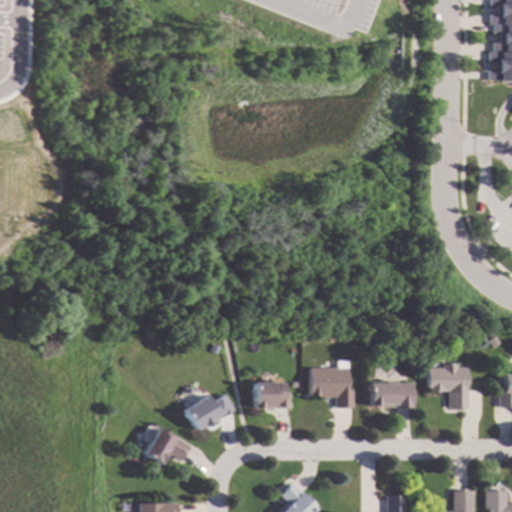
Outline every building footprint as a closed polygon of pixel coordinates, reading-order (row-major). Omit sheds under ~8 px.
[(511,0),(511,82),(482,81),(482,79),(482,73),(482,71),(489,71),(489,63),(483,63),(483,60),(483,52),(487,52),(487,46),(487,44),(493,44),(494,35),(488,35),(488,32),(488,26),(484,26),(484,16),(484,15),(491,15),(491,7),(485,7),(485,5),(485,0),(511,0)] [(217,347),(214,354),(208,351),(211,344),(217,347)] [(344,391),(349,391),(348,409),(347,409),(332,409),(330,409),(330,398),(304,397),(305,369),(332,369),(332,361),(344,361),(344,391)] [(452,368),(462,368),(462,391),(462,409),(461,409),(443,409),(443,392),(422,392),(422,368),(438,369),(438,364),(452,365),(452,368)] [(511,396),(510,396),(510,408),(508,408),(494,408),(494,407),(494,392),(498,392),(498,376),(498,375),(509,375),(509,368),(511,368),(511,396)] [(279,393),(285,393),(286,393),(285,409),(284,409),(271,409),(270,409),(270,407),(260,407),(260,409),(249,408),(249,386),(250,383),(279,384),(279,393)] [(409,408),(405,408),(393,408),(390,408),(390,406),(375,405),(372,407),(367,407),(365,405),(365,383),(409,383),(409,408)] [(208,404),(220,396),(230,410),(227,411),(217,418),(215,419),(214,417),(208,421),(209,422),(200,428),(199,426),(192,430),(179,410),(202,395),(208,404)] [(184,445),(186,447),(179,459),(177,461),(164,453),(157,465),(145,458),(141,455),(139,454),(155,428),(184,445)] [(288,485),(298,495),(311,509),(307,511),(273,511),(282,503),(275,495),(288,484),(288,485)] [(467,511),(448,511),(448,492),(451,492),(464,491),(467,491),(467,511)] [(501,505),(511,505),(511,511),(483,511),(483,510),(479,510),(479,491),(484,491),(496,491),(501,491),(501,505)] [(398,511),(381,511),(381,500),(381,495),(399,496),(398,511)]
